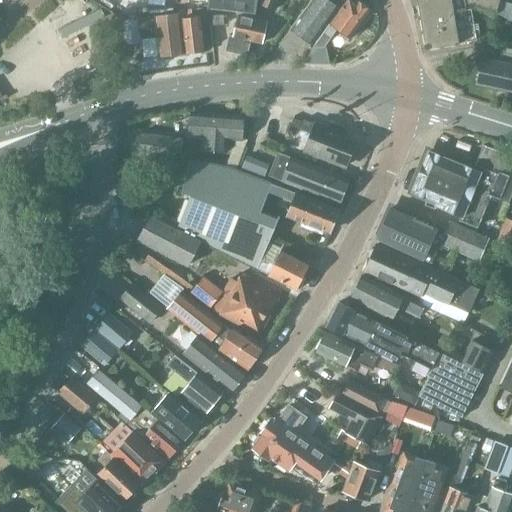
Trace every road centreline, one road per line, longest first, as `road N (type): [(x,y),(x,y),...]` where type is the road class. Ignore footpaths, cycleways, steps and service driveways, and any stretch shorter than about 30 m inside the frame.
road 1 (residential): [(158,511),(293,342),(386,172),(409,96)]
road 2 (residential): [(0,462),(50,375),(97,252),(102,183),(88,113)]
road 3 (tertiary): [(88,113),(161,92),(237,85),(320,83),(409,96)]
